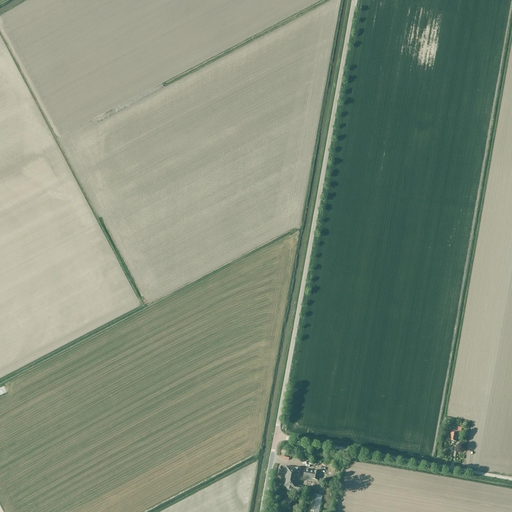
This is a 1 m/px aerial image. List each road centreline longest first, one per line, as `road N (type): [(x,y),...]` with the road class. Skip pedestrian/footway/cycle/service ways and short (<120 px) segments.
road 1 (unclassified): [(276,436),(352,0)]
road 2 (unclassified): [(511,480),(276,436)]
